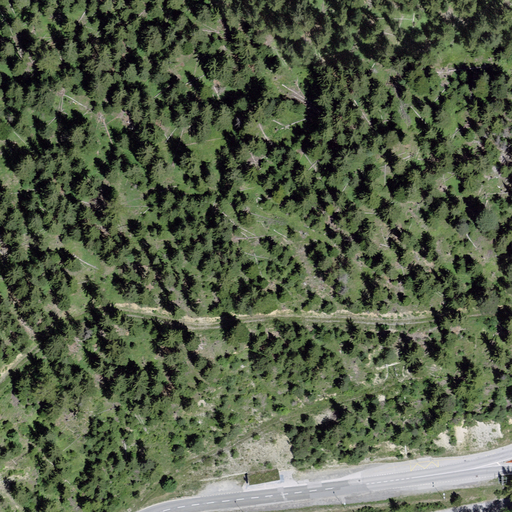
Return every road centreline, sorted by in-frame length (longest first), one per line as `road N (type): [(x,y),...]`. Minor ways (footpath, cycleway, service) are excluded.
road 1 (track): [(511,308),(383,325),(252,316),(200,328),(110,312),(63,323),(0,379)]
road 2 (tertiary): [(155,511),(511,461)]
